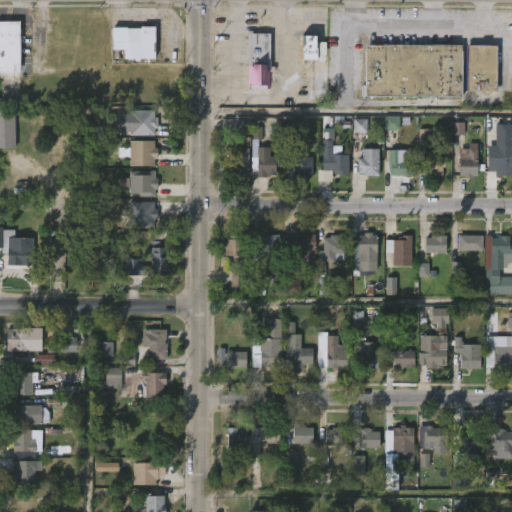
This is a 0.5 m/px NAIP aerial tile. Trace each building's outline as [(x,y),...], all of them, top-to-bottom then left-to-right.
[(0,20),(20,20),(20,72),(19,72),(19,104),(3,104),(4,76),(0,76),(0,20)] [(153,28),(152,59),(123,58),(123,41),(140,42),(140,27),(153,28)] [(268,34),(268,67),(273,67),(273,72),(270,72),(269,90),(248,90),(248,68),(246,68),(247,33),(268,34)] [(318,35),(317,60),(300,60),(301,35),(318,35)] [(463,45),(463,95),(363,94),(363,85),(366,85),(367,44),(463,44),(463,45)] [(488,91),(468,91),(468,44),(499,45),(498,91),(488,91)] [(6,148),(0,148),(0,110),(14,110),(14,148),(6,148)] [(155,110),(155,117),(158,117),(158,129),(155,129),(155,135),(130,135),(130,125),(122,125),(122,117),(130,117),(130,110),(155,110)] [(399,117),(384,116),(384,130),(399,130),(399,117)] [(243,119),(243,136),(220,135),(220,118),(243,119)] [(367,119),(353,119),(353,132),(366,133),(367,119)] [(464,123),(452,122),(452,135),(464,135),(464,123)] [(262,127),(261,140),(264,140),(264,147),(268,147),(268,157),(277,157),(277,172),(274,172),(274,175),(266,175),(265,178),(256,177),(256,172),(250,172),(252,127),(262,127)] [(155,140),(155,148),(157,148),(157,159),(154,159),(154,165),(129,165),(129,156),(121,156),(121,148),(130,148),(129,140),(155,140)] [(341,146),(341,155),(348,155),(348,176),(333,176),(333,171),(331,171),(331,182),(316,181),(317,170),(321,170),(321,155),(330,155),(330,146),(341,146)] [(511,146),(511,176),(495,176),(495,171),(486,171),(486,155),(504,153),(504,146),(511,146)] [(217,175),(216,161),(234,160),(234,148),(248,148),(247,175),(217,175)] [(378,149),(378,176),(362,176),(362,173),(357,173),(357,158),(362,158),(362,149),(378,149)] [(399,150),(399,161),(414,161),(414,158),(424,158),(424,152),(434,152),(434,158),(444,158),(444,168),(442,168),(442,176),(430,176),(430,174),(414,172),(414,176),(389,176),(389,169),(387,169),(387,150),(399,150)] [(478,150),(477,176),(471,176),(471,179),(458,176),(457,155),(467,155),(468,150),(478,150)] [(311,157),(311,176),(306,176),(306,178),(298,178),(298,176),(293,176),(293,172),(287,171),(287,160),(293,160),(293,157),(311,157)] [(155,171),(155,179),(157,179),(157,190),(155,190),(154,197),(129,197),(129,187),(120,187),(121,178),(130,178),(130,171),(155,171)] [(158,209),(158,220),(154,220),(154,227),(129,227),(129,217),(122,217),(122,209),(129,209),(129,201),(155,201),(155,209),(158,209)] [(0,224),(2,225),(2,230),(15,230),(15,237),(34,238),(33,265),(7,265),(8,249),(0,248),(0,224)] [(372,232),(372,235),(378,235),(378,263),(350,262),(351,236),(359,236),(364,235),(364,232),(372,232)] [(245,254),(244,286),(230,286),(231,255),(224,255),(225,239),(229,239),(229,235),(245,235),(245,254)] [(278,252),(257,252),(257,238),(262,238),(262,235),(278,235),(278,252)] [(314,235),(314,262),(305,262),(305,259),(290,259),(290,235),(314,235)] [(345,244),(344,260),(335,260),(335,262),(319,261),(319,251),(324,251),(324,237),(331,237),(331,235),(342,235),(342,244),(345,244)] [(446,236),(445,254),(424,253),(424,237),(430,238),(430,235),(446,236)] [(459,251),(457,251),(457,235),(482,235),(482,251),(459,251)] [(508,235),(508,245),(511,245),(511,254),(502,254),(502,261),(499,261),(499,263),(497,263),(497,270),(495,270),(494,295),(485,295),(484,236),(491,236),(491,238),(497,238),(497,235),(508,235)] [(411,236),(410,267),(384,267),(384,240),(401,241),(401,236),(411,236)] [(166,250),(166,256),(170,258),(170,264),(168,264),(168,276),(124,275),(124,259),(139,259),(139,265),(150,265),(150,248),(166,248),(166,250)] [(419,278),(428,277),(428,264),(418,264),(419,278)] [(300,296),(284,296),(284,279),(286,279),(287,267),(300,267),(300,296)] [(319,295),(330,295),(329,277),(318,277),(319,295)] [(396,295),(395,278),(386,278),(386,295),(396,295)] [(447,309),(432,309),(432,328),(447,328),(447,309)] [(280,319),(280,369),(271,369),(271,366),(259,366),(259,368),(250,368),(251,337),(262,337),(262,319),(280,319)] [(34,350),(6,350),(6,328),(33,328),(34,350)] [(165,338),(165,358),(147,358),(147,346),(142,346),(142,333),(147,333),(147,328),(165,328),(165,338)] [(301,335),(301,348),(313,348),(313,365),(303,365),(303,368),(294,368),(296,356),(286,356),(286,334),(301,335)] [(339,336),(339,345),(348,345),(348,369),(333,370),(333,368),(326,368),(327,336),(339,336)] [(446,337),(445,366),(436,366),(435,369),(426,368),(427,355),(426,358),(423,358),(423,355),(419,355),(419,336),(446,337)] [(460,338),(460,342),(463,342),(463,345),(479,345),(479,370),(459,369),(459,353),(453,353),(453,337),(460,338)] [(61,352),(77,352),(77,338),(61,338),(61,352)] [(113,343),(99,342),(99,356),(113,356),(113,343)] [(511,345),(511,369),(492,369),(493,346),(511,345)] [(133,346),(125,346),(126,362),(134,362),(133,346)] [(415,368),(394,367),(394,351),(415,351),(415,368)] [(245,369),(225,368),(226,352),(245,352),(245,369)] [(365,369),(357,369),(357,352),(379,352),(379,369),(365,369)] [(54,365),(54,355),(34,354),(34,365),(54,365)] [(118,389),(105,389),(106,368),(122,368),(121,389),(118,389)] [(33,395),(9,394),(10,371),(34,372),(33,395)] [(164,375),(164,384),(162,383),(162,396),(144,396),(144,377),(139,377),(139,371),(164,372),(164,375)] [(42,404),(42,407),(45,407),(49,413),(50,422),(15,423),(15,411),(19,411),(19,404),(42,404)] [(299,423),(299,426),(311,426),(311,442),(292,442),(292,423),(299,423)] [(393,443),(392,443),(392,427),(397,427),(397,424),(412,424),(412,443),(393,443)] [(431,425),(431,427),(446,427),(445,453),(431,453),(431,448),(425,448),(425,443),(417,443),(417,428),(425,428),(425,425),(431,425)] [(511,458),(492,457),(492,449),(486,449),(487,425),(494,425),(494,428),(505,428),(505,432),(511,432),(511,458)] [(258,467),(251,467),(251,427),(278,426),(279,442),(265,442),(265,447),(258,447),(258,467)] [(327,444),(324,444),(325,428),(331,428),(331,426),(346,427),(345,445),(327,444)] [(479,427),(478,453),(470,453),(470,445),(458,444),(458,429),(470,428),(470,426),(479,427)] [(235,427),(236,428),(236,430),(245,430),(245,446),(226,446),(226,427),(235,427)] [(368,427),(369,430),(378,430),(378,447),(359,447),(360,427),(368,427)] [(29,429),(29,438),(33,438),(33,451),(12,451),(11,439),(14,439),(14,431),(20,431),(20,429),(29,429)] [(298,464),(297,452),(286,452),(287,465),(298,464)] [(326,453),(319,453),(318,473),(326,473),(326,453)] [(429,454),(419,454),(419,468),(429,467),(429,454)] [(364,456),(352,456),(352,476),(364,476),(364,456)] [(154,484),(132,484),(132,462),(152,462),(152,459),(164,459),(164,475),(156,475),(156,479),(154,479),(154,484)] [(32,484),(11,484),(11,460),(40,460),(40,469),(32,469),(32,484)] [(220,473),(231,473),(231,460),(220,461),(220,473)] [(118,463),(96,463),(96,472),(118,472),(118,463)] [(163,495),(163,511),(144,511),(144,500),(141,500),(142,497),(144,497),(144,492),(163,495)]
